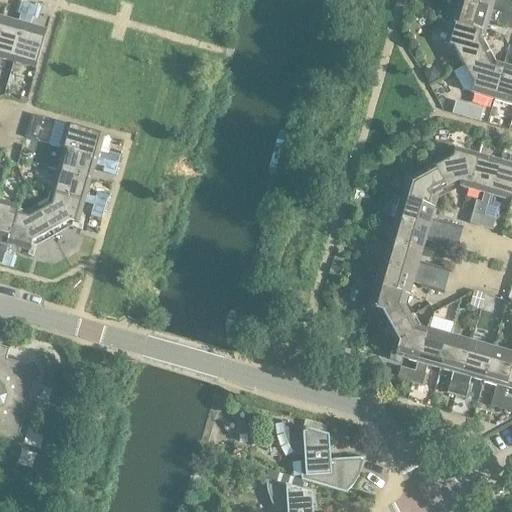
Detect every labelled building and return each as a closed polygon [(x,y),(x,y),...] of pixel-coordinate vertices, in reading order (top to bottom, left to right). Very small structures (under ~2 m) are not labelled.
[(494,0),(458,0),(458,1),(511,17),(511,14),(511,4),(504,2),(502,7),(493,5),(494,0)] [(511,17),(458,1),(451,23),(485,33),(490,17),(499,19),(497,24),(508,28),(511,17)] [(18,2),(17,8),(15,13),(20,15),(17,23),(2,19),(0,25),(0,59),(13,63),(30,5),(18,2)] [(41,9),(30,5),(13,63),(36,69),(47,32),(30,27),(32,19),(37,20),(40,14),(41,9)] [(485,33),(451,23),(445,46),(453,48),(463,67),(484,56),(478,44),(479,40),(483,41),(485,33)] [(491,67),(484,56),(463,67),(473,85),(471,94),(493,100),(503,66),(496,64),(494,68),(491,67)] [(511,68),(503,66),(493,100),(511,105),(511,68)] [(432,67),(422,73),(428,83),(438,77),(432,67)] [(469,106),(465,118),(479,122),(482,110),(469,106)] [(33,116),(26,139),(38,142),(45,119),(33,116)] [(104,136),(67,125),(59,149),(63,150),(118,165),(121,153),(115,152),(109,150),(108,155),(99,153),(104,136)] [(118,165),(63,150),(57,171),(91,181),(95,165),(104,168),(103,173),(115,176),(118,165)] [(453,158),(434,169),(445,189),(457,182),(461,184),(460,188),(467,190),(478,156),(455,150),(453,158)] [(500,163),(478,156),(467,190),(483,195),(481,203),(476,202),(473,213),(485,216),(500,163)] [(511,202),(511,166),(500,163),(485,216),(496,220),(499,208),(494,207),(497,198),(511,203),(511,202)] [(445,189),(434,169),(416,179),(407,176),(400,199),(434,208),(436,200),(432,199),(433,195),(445,189)] [(91,181),(57,171),(51,194),(55,195),(85,203),(93,205),(105,209),(109,197),(97,194),(95,199),(87,196),(91,181)] [(85,203),(55,195),(52,206),(40,213),(53,238),(78,225),(76,229),(81,231),(85,219),(80,218),(85,203)] [(434,208),(400,199),(394,221),(448,236),(452,225),(451,225),(440,222),(439,224),(430,221),(434,208)] [(19,208),(0,202),(0,243),(1,244),(0,248),(0,264),(2,266),(5,254),(8,246),(17,216),(19,208)] [(105,209),(93,205),(90,216),(102,220),(105,209)] [(53,238),(40,213),(28,219),(17,216),(8,246),(22,250),(21,254),(28,256),(33,257),(34,252),(30,251),(53,238)] [(481,228),(485,216),(473,213),(470,225),(481,228)] [(496,220),(485,216),(481,228),(492,231),(496,220)] [(448,236),(394,221),(388,243),(421,253),(426,237),(435,240),(433,244),(445,248),(448,236)] [(452,225),(448,236),(460,240),(463,228),(452,225)] [(460,240),(448,236),(445,248),(456,251),(460,240)] [(421,253),(388,243),(382,265),(436,280),(439,269),(428,266),(426,271),(417,268),(421,253)] [(16,258),(5,254),(2,266),(13,269),(16,258)] [(436,280),(382,265),(375,286),(405,295),(409,296),(413,281),(422,283),(421,288),(432,291),(436,280)] [(439,269),(436,280),(447,283),(450,272),(439,269)] [(447,283),(436,280),(432,291),(444,295),(447,283)] [(405,295),(375,286),(371,302),(366,300),(363,312),(373,315),(374,311),(377,312),(387,330),(408,319),(401,307),(405,295)] [(415,330),(408,319),(387,330),(397,349),(396,353),(392,351),(390,361),(401,364),(402,360),(418,364),(427,334),(415,330)] [(427,334),(418,364),(416,372),(412,384),(423,387),(426,375),(421,374),(423,366),(439,370),(449,336),(428,330),(427,334)] [(470,342),(449,336),(439,370),(454,375),(452,383),(445,381),(442,393),(454,396),(470,342)] [(493,348),(470,342),(454,396),(467,400),(470,388),(465,386),(467,378),(483,383),(493,348)] [(9,350),(0,347),(0,440),(5,442),(20,434),(26,413),(36,416),(39,404),(29,401),(35,380),(27,367),(6,360),(9,350)] [(511,363),(511,353),(493,348),(483,383),(499,387),(496,396),(491,394),(488,406),(499,409),(502,397),(505,389),(511,363)] [(395,379),(412,384),(416,372),(399,368),(395,379)] [(511,400),(502,397),(499,409),(511,412),(511,400)] [(305,419),(302,428),(327,436),(326,426),(305,419)] [(305,455),(306,462),(329,460),(328,453),(330,453),(329,436),(327,436),(302,428),(282,422),(281,424),(282,424),(284,435),(288,445),(293,454),(292,454),(292,456),(305,455)] [(329,460),(306,462),(300,462),(301,481),(347,495),(347,493),(346,493),(353,485),(359,476),(364,460),(365,459),(365,458),(329,460)] [(272,472),(269,481),(298,490),(301,481),(272,472)] [(311,511),(313,511),(312,494),(298,490),(269,481),(265,480),(265,481),(266,482),(267,492),(271,502),(275,511),(311,511)]
